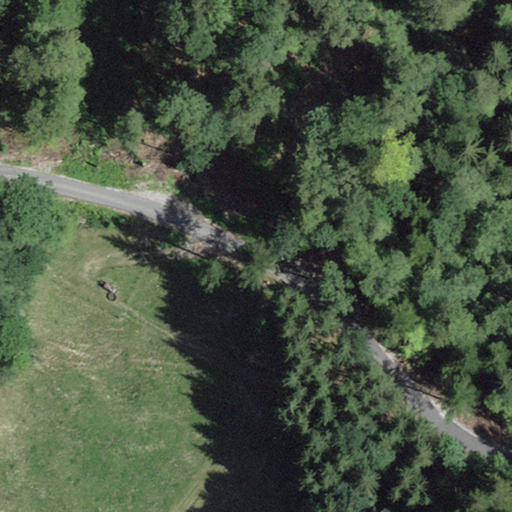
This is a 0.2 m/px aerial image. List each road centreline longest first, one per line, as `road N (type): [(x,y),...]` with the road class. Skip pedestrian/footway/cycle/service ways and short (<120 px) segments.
road 1 (unclassified): [(0,169),(119,196),(275,264),(355,323),(429,412),(511,461)]
road 2 (track): [(220,238),(109,255),(94,267),(98,285),(233,372),(241,419),(178,511)]
